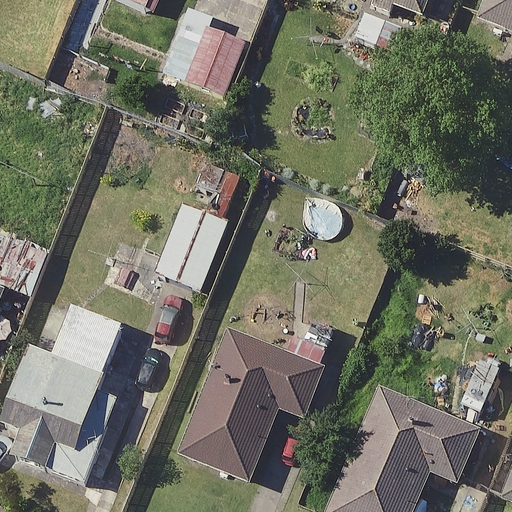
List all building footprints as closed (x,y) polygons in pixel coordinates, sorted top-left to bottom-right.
[(153,0),(117,0),(148,13),(153,0)] [(258,9),(238,0),(188,0),(156,71),(216,99),(258,9)] [(343,38),(370,49),(382,18),(386,19),(390,8),(416,19),(423,0),(365,0),(362,10),(355,7),(343,38)] [(511,0),(478,0),(471,19),(511,34),(511,0)] [(448,202),(391,182),(377,220),(434,240),(448,202)] [(225,215),(178,198),(149,275),(196,293),(225,215)] [(0,301),(19,309),(43,249),(0,231),(0,301)] [(116,325),(62,306),(46,351),(21,342),(0,398),(0,423),(13,429),(3,456),(79,484),(110,399),(92,392),(116,325)] [(316,369),(220,332),(172,455),(244,483),(272,409),(297,418),(316,369)] [(502,374),(468,358),(448,401),(482,416),(502,374)] [(474,428),(370,386),(319,511),(405,511),(422,472),(451,484),(474,428)] [(511,511),(511,450),(494,496),(511,503),(511,511)]
